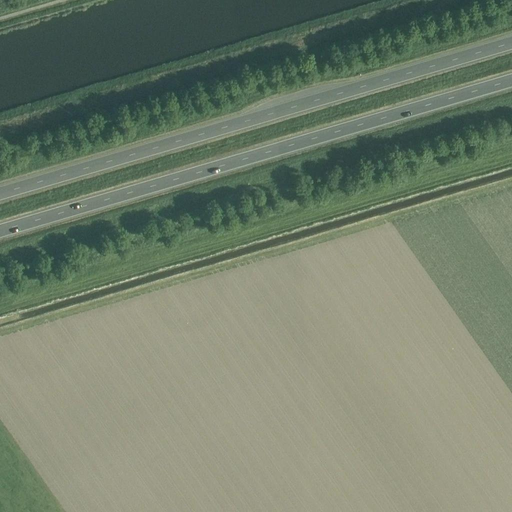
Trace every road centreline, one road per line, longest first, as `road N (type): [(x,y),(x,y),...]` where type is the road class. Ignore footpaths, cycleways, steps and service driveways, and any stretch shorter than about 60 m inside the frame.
road 1 (trunk): [(511,41),(0,193)]
road 2 (trunk): [(0,233),(511,82)]
